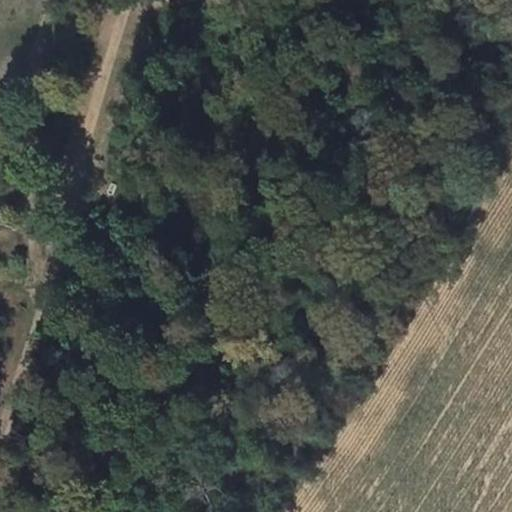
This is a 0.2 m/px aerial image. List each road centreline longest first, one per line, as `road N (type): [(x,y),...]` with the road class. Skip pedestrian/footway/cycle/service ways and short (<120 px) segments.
road 1 (track): [(487,0),(346,204),(80,491),(37,511)]
road 2 (track): [(141,0),(29,377),(0,441)]
